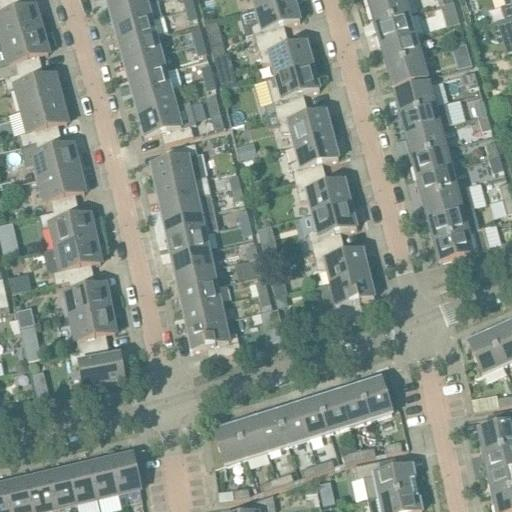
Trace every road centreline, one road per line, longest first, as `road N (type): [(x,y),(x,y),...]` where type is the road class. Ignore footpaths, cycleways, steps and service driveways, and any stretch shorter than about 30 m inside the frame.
road 1 (residential): [(167,408),(69,0)]
road 2 (residential): [(419,326),(330,0)]
road 3 (unclassified): [(167,408),(419,326)]
road 4 (residential): [(459,511),(419,326)]
road 5 (unclassified): [(0,446),(167,408)]
